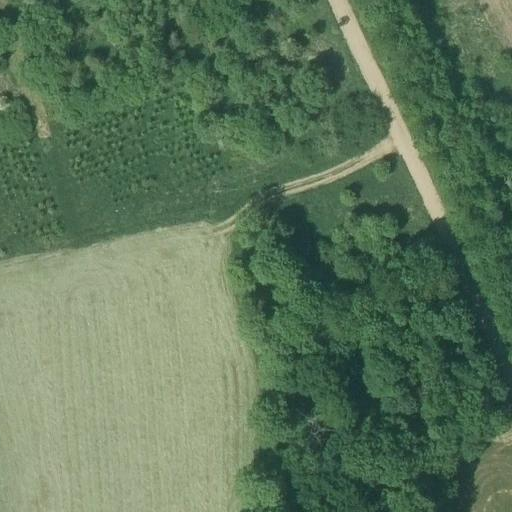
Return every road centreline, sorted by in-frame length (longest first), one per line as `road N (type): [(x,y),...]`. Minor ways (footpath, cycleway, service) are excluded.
road 1 (track): [(511,372),(339,0)]
road 2 (track): [(237,176),(380,87)]
